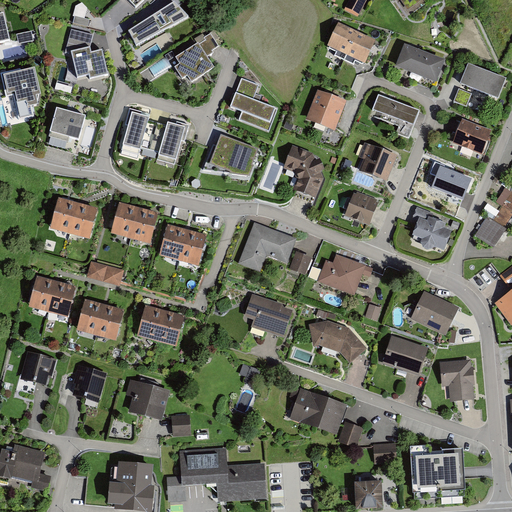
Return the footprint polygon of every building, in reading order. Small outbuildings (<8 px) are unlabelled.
[(369,1),(367,0),(351,0),(346,10),(360,17),(369,1)] [(399,0),(408,12),(424,0),(391,0),(394,4),(398,0),(399,0)] [(129,34),(136,49),(189,20),(175,5),(129,34)] [(0,45),(10,43),(4,16),(0,16),(0,45)] [(91,19),(77,16),(76,24),(89,27),(91,19)] [(375,42),(338,25),(327,48),(364,65),(375,42)] [(493,33),(499,46),(508,42),(502,29),(493,33)] [(93,37),(71,31),(65,55),(71,53),(90,49),(93,37)] [(32,32),(17,36),(19,47),(34,43),(32,32)] [(206,41),(199,46),(207,59),(214,55),(213,52),(219,48),(211,35),(204,39),(206,41)] [(192,86),(215,71),(207,59),(199,46),(176,60),(180,67),(175,70),(182,82),(187,79),(192,86)] [(443,62),(405,46),(396,68),(435,84),(443,62)] [(103,52),(92,54),(90,49),(71,53),(77,80),(89,77),(90,81),(108,76),(103,52)] [(505,79),(469,66),(462,87),(498,100),(505,79)] [(33,70),(3,77),(7,95),(13,93),(16,104),(25,102),(26,107),(35,105),(34,97),(39,96),(33,70)] [(259,87),(241,80),(230,108),(241,113),(238,122),(268,133),(277,110),(253,101),(259,87)] [(472,95),(460,90),(455,103),(467,108),(472,95)] [(345,103),(318,92),(306,121),(333,132),(345,103)] [(418,113),(380,98),(373,113),(412,128),(418,113)] [(50,135),(79,143),(86,120),(57,111),(50,135)] [(132,115),(123,148),(140,153),(141,149),(151,152),(158,124),(149,122),(150,120),(132,115)] [(492,132),(462,121),(453,145),(483,156),(492,132)] [(159,158),(176,162),(186,130),(168,125),(167,127),(158,124),(151,152),(159,155),(159,158)] [(257,150),(222,138),(212,166),(248,178),(257,150)] [(361,174),(372,148),(364,145),(359,159),(360,159),(362,160),(364,161),(359,173),(361,174)] [(314,156),(294,148),(285,170),(295,174),(298,182),(295,191),(315,201),(324,181),(314,156)] [(361,174),(387,185),(398,159),(372,148),(361,174)] [(379,203),(356,193),(346,218),(369,227),(379,203)] [(511,197),(494,223),(489,220),(476,239),(492,250),(505,231),(504,230),(511,218),(511,197)] [(77,205),(58,200),(50,230),(69,235),(77,205)] [(138,210),(117,204),(109,234),(130,240),(138,210)] [(96,210),(77,205),(69,235),(88,240),(96,210)] [(156,215),(138,210),(130,240),(148,244),(156,215)] [(448,220),(419,210),(414,222),(418,223),(412,240),(421,244),(422,249),(428,252),(434,249),(444,252),(452,233),(448,220)] [(295,241),(255,225),(239,265),(260,273),(266,259),(285,267),(295,241)] [(186,232),(166,227),(158,256),(178,262),(186,232)] [(205,237),(186,232),(178,262),(197,267),(205,237)] [(310,260),(296,255),(290,271),(304,276),(310,260)] [(366,268),(330,255),(320,283),(356,296),(366,268)] [(122,273),(91,264),(87,279),(118,288),(122,273)] [(511,271),(483,293),(495,310),(497,309),(511,328),(511,271)] [(58,285),(37,279),(29,308),(49,314),(58,285)] [(75,290),(58,285),(49,314),(67,319),(75,290)] [(411,320),(446,338),(460,311),(425,293),(411,320)] [(283,306),(253,296),(245,321),(254,324),(253,328),(284,339),(292,312),(282,309),(283,306)] [(104,307),(84,301),(76,331),(95,336),(104,307)] [(379,321),(383,308),(371,304),(367,317),(379,321)] [(124,313),(104,307),(95,336),(115,342),(124,313)] [(163,313),(143,307),(134,337),(155,343),(163,313)] [(183,318),(163,313),(155,343),(174,349),(183,318)] [(327,322),(312,326),(314,346),(321,345),(341,352),(350,363),(367,349),(350,330),(327,322)] [(427,349),(393,338),(384,366),(418,377),(427,349)] [(57,363),(31,355),(23,379),(46,386),(48,379),(52,380),(57,363)] [(471,361),(441,364),(444,389),(450,388),(452,402),(475,400),(471,361)] [(256,377),(258,368),(245,365),(243,374),(256,377)] [(107,376),(80,367),(74,387),(76,388),(73,397),(97,404),(107,376)] [(170,393),(131,382),(126,398),(133,400),(129,414),(161,423),(170,393)] [(347,406),(300,390),(289,421),(336,437),(347,406)] [(190,416),(173,416),(173,438),(191,437),(190,416)] [(364,431),(346,425),(339,444),(357,450),(364,431)] [(397,445),(375,446),(376,465),(398,464),(397,445)] [(431,447),(412,448),(414,500),(466,497),(464,451),(431,453),(431,447)] [(14,455),(2,453),(0,459),(0,479),(9,482),(10,478),(31,483),(30,489),(48,493),(51,478),(41,476),(46,455),(15,448),(14,455)] [(227,451),(181,452),(182,479),(168,480),(169,502),(185,502),(184,485),(217,484),(218,502),(265,501),(264,465),(227,466),(227,451)] [(44,465),(42,472),(55,476),(57,468),(44,465)] [(146,469),(107,467),(104,505),(144,508),(146,469)] [(382,483),(353,485),(354,511),(383,510),(382,483)]
